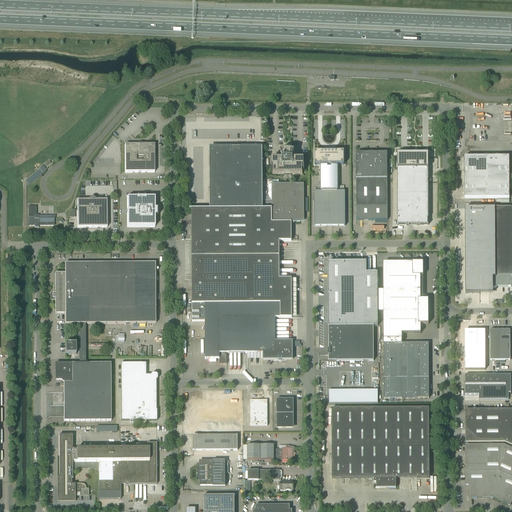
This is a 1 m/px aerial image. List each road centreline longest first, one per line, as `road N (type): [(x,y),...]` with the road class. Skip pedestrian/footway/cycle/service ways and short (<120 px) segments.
road 1 (unclassified): [(446,243),(444,107),(404,107),(176,110),(173,244)]
road 2 (motorway): [(511,26),(0,4)]
road 3 (motorway): [(0,17),(511,39)]
road 4 (unclassified): [(309,382),(309,248),(446,243)]
road 5 (unclassified): [(36,246),(37,511)]
road 6 (unclassified): [(448,511),(447,311)]
road 7 (unknown): [(174,363),(117,365),(119,423),(159,424),(160,385)]
road 8 (track): [(0,36),(155,39),(167,49)]
road 9 (unclassified): [(175,383),(173,244)]
road 10 (unclassified): [(36,246),(173,244)]
road 11 (unclassified): [(175,383),(309,382)]
road 12 (unclassified): [(311,511),(309,382)]
road 13 (unknown): [(0,382),(1,511)]
road 14 (unclassified): [(174,511),(175,383)]
